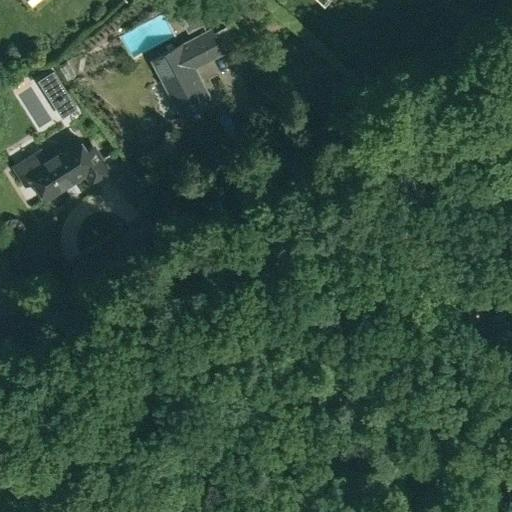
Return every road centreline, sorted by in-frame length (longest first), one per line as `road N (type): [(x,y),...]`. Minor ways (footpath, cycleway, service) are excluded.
road 1 (residential): [(0,326),(301,142),(346,129),(440,158),(494,96)]
road 2 (track): [(151,511),(440,158)]
